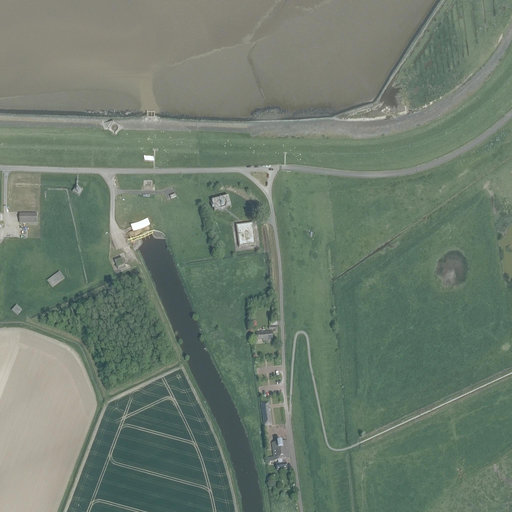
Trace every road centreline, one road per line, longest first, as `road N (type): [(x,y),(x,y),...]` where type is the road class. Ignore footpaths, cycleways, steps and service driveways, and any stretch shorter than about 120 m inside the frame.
road 1 (unclassified): [(302,511),(268,194)]
road 2 (unclassified): [(0,168),(237,170)]
